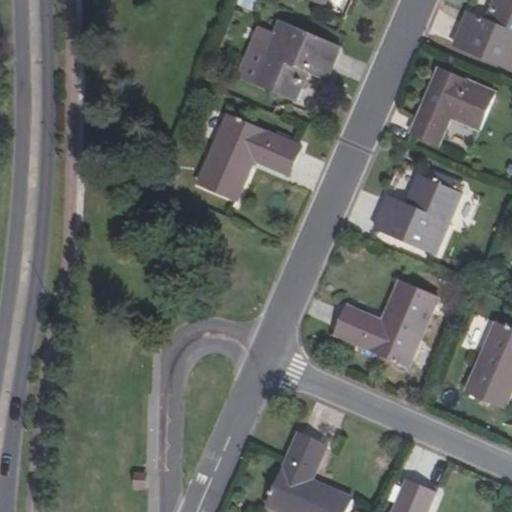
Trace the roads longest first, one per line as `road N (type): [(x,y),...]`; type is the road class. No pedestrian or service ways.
road 1 (secondary): [(2,511),(38,280),(48,91),(42,0)]
road 2 (residential): [(419,0),(265,359)]
road 3 (secondary): [(18,0),(19,175),(0,341)]
road 4 (residential): [(265,359),(511,467)]
road 5 (residential): [(265,359),(198,511)]
